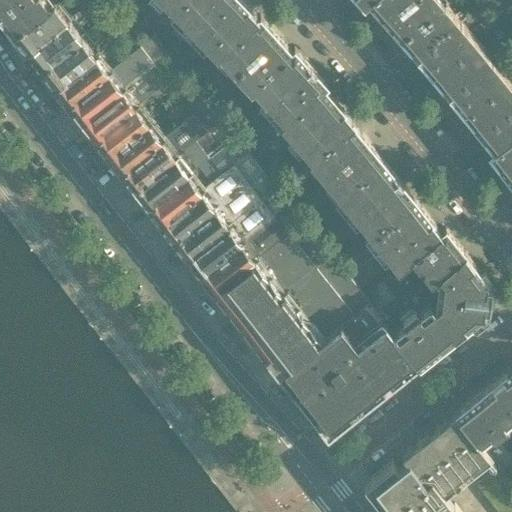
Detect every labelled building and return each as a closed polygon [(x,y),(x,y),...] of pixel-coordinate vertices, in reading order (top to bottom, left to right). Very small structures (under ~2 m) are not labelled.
[(0,0),(0,15),(14,33),(51,4),(48,0),(0,0)] [(208,0),(163,0),(185,22),(208,0)] [(258,14),(244,0),(208,0),(185,22),(217,55),(219,53),(258,14)] [(440,3),(437,0),(369,0),(401,35),(440,3)] [(54,1),(51,4),(14,33),(28,51),(68,18),(54,1)] [(476,19),(487,10),(479,1),(468,10),(476,19)] [(456,22),(440,3),(401,35),(433,73),(472,41),(462,29),(456,22)] [(468,10),(456,21),(456,22),(462,29),(475,18),(468,10)] [(259,13),(258,14),(219,53),(250,87),(252,85),(291,48),(259,13)] [(489,13),(479,22),(486,31),(497,22),(489,13)] [(68,18),(28,51),(41,67),(81,35),(68,18)] [(153,34),(107,70),(67,101),(81,118),(166,51),(153,34)] [(81,35),(41,67),(54,84),(94,52),(81,35)] [(503,78),(472,41),(433,73),(463,111),(503,78)] [(294,45),(291,48),(252,85),(283,119),(324,84),(323,84),(326,81),(294,45)] [(134,104),(180,68),(166,51),(81,118),(94,135),(134,104)] [(94,52),(54,84),(67,101),(107,70),(94,52)] [(511,88),(503,78),(463,111),(493,148),(511,131),(511,88)] [(354,120),(324,84),(283,119),(281,121),(311,157),(352,121),(354,120)] [(133,185),(220,116),(207,100),(160,137),(120,169),(133,185)] [(134,104),(94,135),(106,151),(147,120),(134,104)] [(220,116),(133,185),(147,203),(204,157),(219,174),(248,150),(220,116)] [(120,169),(160,137),(147,120),(106,151),(120,169)] [(382,157),(352,121),(311,157),(309,159),(338,193),(382,157)] [(511,131),(493,148),(489,151),(511,180),(511,131)] [(219,174),(160,220),(173,237),(262,168),(248,150),(219,174)] [(147,203),(160,220),(219,174),(204,157),(147,203)] [(411,193),(382,157),(338,193),(368,228),(411,193)] [(262,168),(173,237),(187,254),(276,184),(262,168)] [(276,184),(187,254),(200,271),(290,201),(276,184)] [(440,229),(411,193),(368,228),(398,264),(412,253),(440,229)] [(290,201),(200,271),(214,289),(304,218),(290,201)] [(304,218),(214,289),(227,306),(318,235),(304,218)] [(445,225),(440,229),(412,253),(430,276),(435,276),(440,271),(465,251),(445,225)] [(318,235),(227,306),(240,323),(332,252),(318,235)] [(486,279),(465,251),(440,271),(445,277),(443,289),(493,294),(494,289),(491,285),(485,284),(486,279)] [(370,299),(364,291),(332,252),(240,323),(278,371),(370,299)] [(493,294),(443,289),(441,302),(434,307),(455,333),(482,311),(483,306),(488,306),(492,303),(493,294)] [(331,431),(419,361),(395,329),(384,315),(370,299),(278,371),(324,430),(326,431),(327,431),(329,431),(330,431),(331,431)] [(406,321),(395,329),(419,361),(455,333),(434,307),(430,302),(419,311),(416,307),(403,317),(406,321)] [(511,364),(491,380),(511,408),(511,407),(511,364)] [(511,415),(511,407),(511,408),(491,380),(455,409),(480,441),(491,432),(494,436),(507,426),(505,421),(511,415)] [(461,511),(447,493),(493,458),(480,441),(455,409),(402,451),(394,457),(393,458),(390,460),(363,480),(387,511),(461,511)] [(511,511),(511,483),(498,465),(477,482),(500,511),(511,511)]
